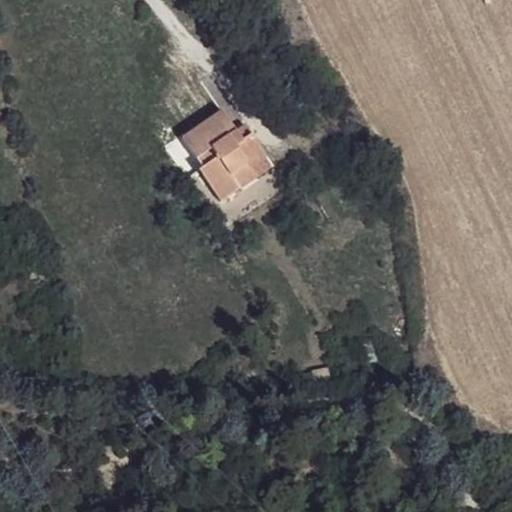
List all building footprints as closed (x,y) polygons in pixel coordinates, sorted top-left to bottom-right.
[(236,132),(222,111),(182,139),(202,168),(198,171),(220,203),(240,189),(230,175),(246,164),(250,169),(266,158),(251,135),(242,141),(236,132)] [(242,141),(251,135),(244,126),(236,132),(242,141)] [(246,164),(230,175),(240,189),(272,167),(266,158),(250,169),(246,164)] [(376,361),(370,341),(362,344),(368,364),(376,361)] [(327,369),(311,372),(314,386),(331,383),(327,369)]
